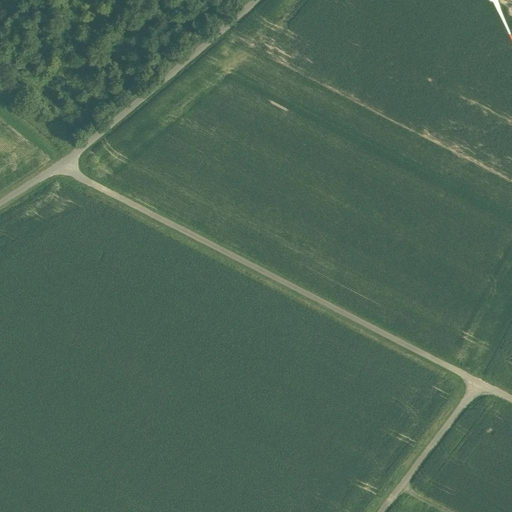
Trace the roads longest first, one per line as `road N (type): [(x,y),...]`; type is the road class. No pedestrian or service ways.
road 1 (unclassified): [(478,376),(65,157)]
road 2 (unclassified): [(65,157),(260,0)]
road 3 (unclassified): [(478,376),(377,511)]
